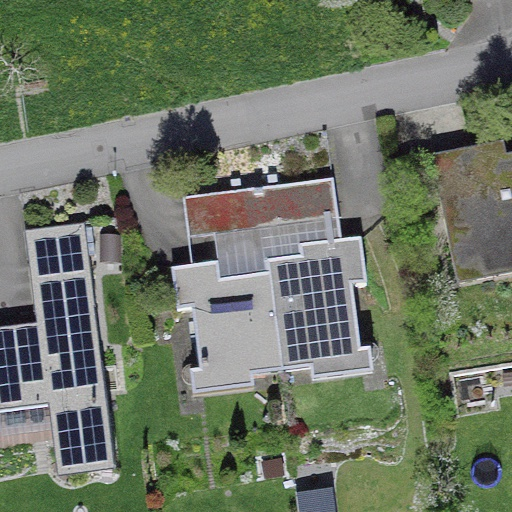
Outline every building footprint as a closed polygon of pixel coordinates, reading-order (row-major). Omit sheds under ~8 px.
[(511,159),(436,172),(458,302),(511,293),(511,159)] [(0,338),(0,418),(66,410),(74,473),(124,467),(93,234),(29,242),(41,333),(0,338)] [(368,255),(270,268),(287,394),(385,381),(368,255)] [(202,405),(287,394),(270,268),(185,279),(202,405)] [(511,399),(511,361),(448,372),(453,408),(511,399)] [(308,511),(340,511),(340,490),(308,491),(308,511)]
